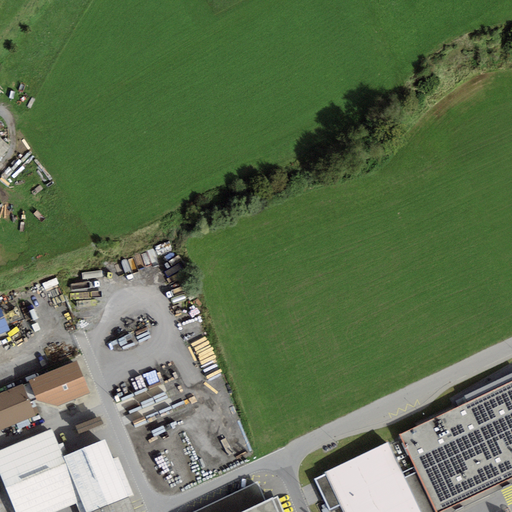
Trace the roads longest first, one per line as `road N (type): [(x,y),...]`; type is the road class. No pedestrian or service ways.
road 1 (residential): [(279,457),(511,345)]
road 2 (residential): [(158,511),(279,457)]
